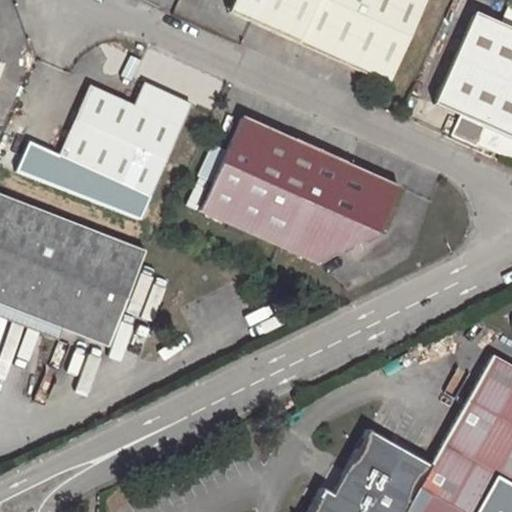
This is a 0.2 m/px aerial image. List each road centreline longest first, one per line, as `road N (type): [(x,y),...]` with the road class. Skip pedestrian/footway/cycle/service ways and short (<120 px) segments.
road 1 (residential): [(87,0),(485,177),(511,215)]
road 2 (residential): [(511,250),(116,450)]
road 3 (residential): [(116,450),(0,503)]
